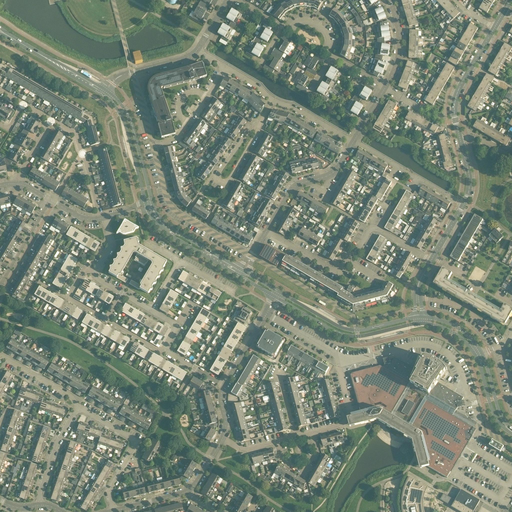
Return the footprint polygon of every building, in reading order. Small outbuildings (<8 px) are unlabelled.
[(279,3),(280,5),(286,13),(290,10),(285,0),(279,3)] [(290,10),(295,8),(291,0),(284,0),(285,0),(290,10)] [(323,2),(318,0),(316,0),(314,8),(318,10),(323,2)] [(369,10),(375,7),(374,3),(378,0),(377,0),(369,0),(364,4),(363,4),(367,11),(369,10)] [(492,4),(486,0),(481,0),(484,1),(482,4),(490,8),(492,4)] [(449,1),(442,7),(444,10),(441,13),(442,14),(452,5),(449,1)] [(403,6),(404,11),(413,8),(412,5),(416,4),(416,2),(403,6)] [(199,3),(195,10),(204,15),(205,12),(204,12),(207,8),(199,3)] [(487,13),(490,8),(482,4),(479,9),(478,11),(481,12),(482,10),(487,13)] [(280,5),(277,9),(275,8),(274,9),(275,11),(276,10),(283,16),(286,13),(280,5)] [(452,5),(442,14),(444,16),(447,13),(449,15),(456,9),(452,5)] [(375,7),(369,10),(370,12),(372,12),(374,17),(384,13),(382,8),(377,10),(375,7)] [(229,14),(239,19),(242,15),(243,16),(245,13),(238,9),(237,12),(232,9),(229,14)] [(329,17),(333,20),(340,12),(334,9),(329,17)] [(456,9),(449,15),(452,17),(448,21),(450,22),(453,19),(460,13),(456,9)] [(202,18),(204,15),(195,10),(191,18),(199,22),(201,18),(202,18)] [(276,10),(275,11),(272,15),(280,20),(283,16),(276,10)] [(344,17),(343,16),(340,12),(333,20),(336,23),(344,17)] [(406,16),(408,21),(416,19),(415,16),(419,14),(419,12),(406,16)] [(375,25),(382,23),(381,20),(386,18),(384,13),(374,17),(371,18),(373,23),(375,23),(375,25)] [(236,24),(239,19),(229,14),(227,19),(231,21),(230,24),(236,28),(238,25),(236,24)] [(340,27),(348,22),(344,18),(346,17),(345,15),(343,16),(344,17),(336,23),(340,27)] [(416,19),(408,21),(409,27),(415,25),(415,27),(418,26),(418,24),(416,19)] [(350,28),(350,27),(348,22),(340,27),(341,31),(350,28)] [(471,22),(471,23),(470,24),(467,29),(475,33),(478,29),(473,26),(474,24),(471,22)] [(259,31),(261,32),(270,38),(273,33),(268,30),(270,28),(262,23),(260,26),(262,27),(259,31)] [(382,23),(375,25),(376,26),(376,28),(378,27),(378,33),(389,32),(388,26),(383,27),(382,23)] [(234,31),(236,28),(230,24),(228,27),(223,24),(221,29),(230,34),(233,30),(234,31)] [(352,27),(350,27),(350,28),(341,31),(343,36),(352,34),(350,29),(353,28),(352,27)] [(472,38),(475,33),(467,29),(463,27),(461,31),(472,38)] [(230,34),(221,29),(218,34),(222,36),(221,39),(227,43),(229,40),(227,39),(230,34)] [(472,38),(461,31),(460,33),(463,35),(462,38),(470,43),(472,38)] [(267,42),(270,38),(261,32),(258,37),(256,36),(255,39),(261,43),(263,40),(267,42)] [(389,32),(378,33),(379,38),(377,39),(377,41),(385,41),(384,38),(390,37),(389,32)] [(287,38),(282,46),(291,51),(294,47),(290,44),(292,40),(287,38)] [(467,47),(470,43),(462,38),(460,41),(456,39),(455,41),(467,47)] [(249,46),(252,47),(261,53),(264,48),(260,45),(261,43),(255,39),(253,42),(252,41),(249,46)] [(385,41),(377,41),(377,44),(379,44),(378,49),(389,51),(390,45),(385,45),(385,41)] [(467,47),(455,41),(454,42),(458,45),(456,47),(464,52),(467,47)] [(511,47),(505,43),(502,48),(509,53),(511,50),(511,47)] [(282,46),(277,54),(282,57),(284,54),(288,56),(291,51),(282,46)] [(258,58),(261,53),(252,47),(249,52),(247,51),(245,54),(252,58),(254,55),(258,58)] [(461,57),(464,52),(456,47),(455,50),(451,48),(450,50),(461,57)] [(502,48),(499,53),(511,60),(511,58),(508,56),(509,53),(502,48)] [(389,51),(378,49),(377,55),(376,55),(375,57),(382,59),(383,56),(388,56),(389,51)] [(352,53),(350,52),(350,53),(341,50),(339,55),(350,61),(352,55),(352,53)] [(451,57),(459,61),(461,57),(450,50),(447,55),(451,57)] [(141,56),(140,53),(132,55),(134,61),(135,63),(143,61),(142,56),(141,56)] [(499,53),(496,58),(504,62),(506,59),(510,62),(511,60),(499,53)] [(277,54),(272,63),(281,68),(284,63),(280,61),(282,57),(277,54)] [(307,60),(316,66),(321,57),(316,54),(313,58),(309,56),(307,60)] [(382,59),(375,57),(374,60),(376,60),(374,65),(384,70),(386,65),(381,63),(382,59)] [(456,66),(459,61),(451,57),(449,60),(445,57),(444,59),(448,62),(456,66)] [(496,58),(494,62),(505,69),(506,67),(502,65),(504,62),(496,58)] [(306,71),(311,74),(316,66),(307,60),(304,65),(308,67),(306,71)] [(406,67),(418,72),(420,66),(408,61),(406,67)] [(455,68),(447,63),(447,64),(443,61),(442,63),(446,66),(444,68),(452,73),(455,68)] [(494,62),(491,67),(499,71),(500,69),(504,71),(505,69),(494,62)] [(150,96),(148,97),(155,116),(152,117),(154,123),(154,122),(156,126),(155,126),(156,132),(159,131),(161,138),(175,134),(171,121),(170,121),(170,119),(160,90),(158,89),(159,87),(161,88),(191,80),(193,80),(193,81),(206,77),(202,63),(189,67),(189,69),(187,69),(186,68),(160,75),(160,76),(158,77),(157,77),(156,78),(155,78),(154,79),(153,80),(152,80),(151,81),(151,82),(150,83),(149,84),(149,86),(148,87),(148,88),(148,89),(148,90),(148,91),(149,93),(149,94),(150,96)] [(279,72),(281,68),(272,63),(267,71),(272,74),(275,70),(279,72)] [(370,70),(369,72),(375,76),(377,73),(382,75),(384,70),(374,65),(371,64),(369,69),(370,70)] [(10,70),(1,65),(0,71),(2,71),(1,73),(1,75),(6,77),(10,70)] [(329,72),(338,78),(341,73),(342,74),(344,71),(338,67),(336,70),(331,67),(329,72)] [(404,72),(412,75),(414,72),(418,74),(418,72),(406,67),(404,72)] [(488,72),(496,76),(500,78),(501,77),(497,74),(499,71),(491,67),(488,72)] [(449,78),(452,73),(444,68),(443,71),(439,69),(438,71),(449,78)] [(6,77),(10,80),(15,73),(10,70),(6,77)] [(297,77),(306,82),(311,74),(306,71),(304,75),(300,72),(297,77)] [(449,78),(438,71),(437,73),(440,75),(439,78),(447,82),(449,78)] [(329,82),(335,86),(337,83),(335,82),(338,78),(329,72),(326,77),(330,80),(329,82)] [(402,77),(415,82),(415,80),(411,78),(412,75),(404,72),(402,77)] [(15,73),(10,80),(15,83),(20,75),(15,73)] [(484,79),(492,83),(493,80),(497,83),(498,81),(494,79),(494,78),(487,74),(484,79)] [(15,83),(20,86),(25,78),(20,75),(15,83)] [(220,85),(225,88),(229,80),(225,77),(220,85)] [(306,82),(297,77),(294,81),(298,84),(296,88),(301,91),(306,82)] [(400,82),(409,85),(410,82),(414,84),(415,82),(402,77),(400,82)] [(25,78),(20,86),(25,89),(30,81),(25,78)] [(444,87),(447,82),(439,78),(437,80),(433,78),(432,80),(444,87)] [(481,83),(493,90),(494,88),(490,86),(492,83),(484,79),(481,83)] [(234,83),(229,80),(225,88),(229,91),(234,83)] [(444,87),(432,80),(431,82),(435,84),(433,87),(441,92),(444,87)] [(25,89),(30,92),(34,84),(30,81),(25,89)] [(320,87),(329,93),(332,88),(334,89),(335,86),(329,82),(327,85),(323,82),(320,87)] [(360,91),(369,96),(372,91),(367,89),(369,86),(363,82),(361,85),(363,86),(360,91)] [(403,91),(404,92),(406,92),(406,90),(407,90),(409,85),(400,82),(398,87),(403,89),(403,91)] [(229,91),(234,93),(239,85),(234,83),(229,91)] [(478,88),(486,93),(488,90),(492,92),(493,90),(481,83),(478,88)] [(34,84),(30,92),(35,95),(39,87),(34,84)] [(243,88),(239,85),(234,93),(239,96),(243,88)] [(35,95),(40,97),(44,90),(39,87),(35,95)] [(329,93),(320,87),(317,92),(322,95),(319,98),(326,102),(328,98),(326,97),(329,93)] [(438,96),(441,92),(433,87),(432,90),(428,88),(427,89),(438,96)] [(239,96),(243,99),(248,91),(243,88),(239,96)] [(476,93),(487,99),(488,98),(485,95),(486,93),(478,88),(476,93)] [(438,96),(427,89),(427,90),(426,91),(429,93),(428,96),(436,101),(438,96)] [(44,90),(40,97),(45,100),(49,93),(44,90)] [(253,93),(248,91),(243,99),(248,102),(253,93)] [(354,97),(360,101),(362,98),(366,101),(369,96),(360,91),(357,95),(355,94),(354,97)] [(45,100),(49,103),(54,95),(49,93),(45,100)] [(253,93),(248,102),(252,106),(256,98),(253,93)] [(473,97),(481,102),(482,99),(486,101),(487,99),(476,93),(473,97)] [(54,95),(49,103),(54,106),(59,98),(54,95)] [(433,106),(436,101),(428,96),(425,101),(424,103),(427,105),(428,103),(433,106)] [(349,104),(360,111),(363,106),(359,104),(360,101),(354,97),(352,100),(351,99),(349,104)] [(470,102),(482,109),(483,107),(479,105),(481,102),(473,97),(470,102)] [(54,106),(59,109),(64,101),(59,98),(54,106)] [(260,102),(256,98),(252,106),(256,110),(260,102)] [(211,103),(218,108),(221,104),(214,99),(211,103)] [(64,101),(59,109),(64,112),(69,104),(64,101)] [(397,105),(398,103),(395,102),(394,104),(389,101),(386,106),(394,110),(397,105)] [(260,113),(265,105),(260,102),(256,110),(260,113)] [(481,111),(482,109),(470,102),(467,107),(475,111),(477,108),(481,111)] [(220,110),(218,108),(211,103),(207,108),(215,113),(217,114),(220,110)] [(64,112),(69,115),(73,107),(69,104),(64,112)] [(346,109),(347,109),(345,112),(351,116),(353,113),(357,116),(360,111),(349,104),(346,109)] [(392,113),(394,110),(386,106),(383,110),(395,117),(396,115),(392,113)] [(73,107),(69,115),(74,117),(78,110),(73,107)] [(211,117),(215,113),(207,108),(204,112),(211,117)] [(9,111),(6,109),(1,117),(6,120),(9,115),(11,117),(14,111),(10,109),(9,111)] [(74,117),(79,120),(83,112),(78,110),(74,117)] [(268,118),(273,120),(278,112),(272,110),(268,118)] [(394,119),(395,117),(383,110),(381,115),(388,119),(390,117),(394,119)] [(408,126),(415,114),(410,111),(405,119),(408,121),(406,125),(408,126)] [(83,112),(79,120),(84,123),(85,122),(86,121),(87,121),(92,118),(83,112)] [(213,118),(211,117),(204,112),(201,116),(210,123),(213,118)] [(283,113),(278,112),(273,120),(278,122),(283,113)] [(283,125),(284,123),(289,115),(283,113),(278,122),(277,124),(283,125)] [(415,114),(408,126),(410,127),(412,123),(415,125),(419,117),(415,114)] [(293,117),(289,115),(284,123),(289,125),(293,117)] [(388,119),(381,115),(378,119),(390,126),(391,124),(387,122),(388,119)] [(31,120),(29,124),(37,129),(40,124),(35,122),(37,119),(31,116),(30,119),(31,120)] [(239,117),(235,121),(243,126),(246,122),(239,117)] [(289,125),(293,128),(298,120),(293,117),(289,125)] [(419,117),(415,125),(418,126),(415,130),(417,131),(424,120),(419,117)] [(473,127),(478,130),(484,119),(483,117),(480,121),(477,120),(473,127)] [(84,124),(86,130),(95,127),(92,118),(87,121),(87,123),(85,123),(84,124)] [(196,124),(203,129),(206,124),(199,119),(196,124)] [(388,128),(390,126),(378,119),(375,124),(383,129),(385,126),(388,128)] [(486,120),(484,119),(478,130),(482,133),(487,125),(484,123),(486,120)] [(239,131),(243,126),(235,121),(235,122),(233,120),(231,124),(233,125),(232,126),(239,131)] [(303,123),(298,120),(293,128),(298,131),(303,123)] [(424,120),(417,131),(419,132),(421,129),(424,130),(429,123),(424,120)] [(37,129),(29,124),(27,123),(23,131),(28,134),(30,132),(34,134),(37,129)] [(301,136),(303,134),(307,126),(303,123),(298,131),(296,134),(301,136)] [(429,123),(424,130),(427,132),(425,136),(426,137),(433,125),(429,123)] [(490,127),(487,125),(482,133),(487,136),(494,124),(492,123),(490,127)] [(200,133),(203,129),(196,124),(192,128),(200,133)] [(383,129),(375,124),(372,129),(380,134),(380,133),(384,136),(385,134),(381,132),(383,129)] [(496,125),(494,124),(487,136),(492,138),(496,131),(493,129),(496,125)] [(433,125),(426,137),(428,138),(431,134),(434,136),(435,134),(437,136),(441,131),(438,129),(438,128),(433,125)] [(236,135),(239,131),(232,126),(229,130),(236,135)] [(312,128),(307,126),(303,134),(307,136),(312,128)] [(196,138),(200,133),(192,128),(189,132),(196,138)] [(317,131),(312,128),(307,136),(312,139),(317,131)] [(499,132),(496,131),(492,138),(496,141),(503,129),(501,128),(499,132)] [(505,131),(503,129),(496,141),(501,144),(505,136),(503,134),(505,131)] [(233,140),(236,135),(229,130),(226,134),(233,140)] [(27,136),(28,134),(23,131),(21,133),(23,134),(20,139),(28,144),(31,139),(27,136)] [(56,131),(53,135),(61,140),(64,135),(56,131)] [(193,142),(196,138),(189,132),(186,137),(193,142)] [(323,135),(318,132),(314,140),(318,143),(323,135)] [(265,133),(263,138),(270,143),(273,138),(265,133)] [(58,144),(61,140),(53,135),(51,140),(58,144)] [(328,138),(323,135),(318,143),(323,146),(328,138)] [(433,144),(446,140),(445,135),(436,137),(437,141),(433,142),(433,144)] [(510,139),(505,136),(501,144),(506,147),(509,142),(511,143),(511,140),(510,139)] [(190,147),(193,142),(186,137),(183,141),(190,147)] [(224,137),(221,142),(228,147),(231,142),(224,137)] [(268,147),(270,143),(263,138),(260,143),(268,147)] [(323,146),(328,148),(333,140),(328,138),(323,146)] [(26,149),(28,144),(20,139),(17,144),(16,143),(14,145),(20,148),(21,146),(26,149)] [(56,149),(58,144),(51,140),(48,144),(56,149)] [(337,143),(333,140),(328,148),(332,151),(337,143)] [(224,151),(228,147),(221,142),(217,146),(224,151)] [(270,149),(268,147),(260,143),(257,148),(265,152),(267,153),(270,149)] [(337,143),(332,151),(337,154),(342,146),(337,143)] [(53,153),(56,149),(48,144),(45,148),(53,153)] [(18,151),(20,148),(14,145),(11,150),(13,151),(12,153),(20,158),(23,153),(18,151)] [(221,156),(224,151),(217,146),(214,150),(221,156)] [(448,146),(439,148),(440,151),(435,152),(436,154),(449,151),(448,146)] [(51,157),(53,153),(45,148),(43,153),(51,157)] [(262,157),(265,152),(257,148),(254,152),(262,157)] [(221,156),(214,150),(212,149),(209,153),(211,155),(218,160),(221,156)] [(360,160),(364,153),(359,150),(355,157),(354,156),(352,160),(358,163),(360,160)] [(17,163),(20,158),(12,153),(9,158),(6,157),(5,158),(10,165),(13,160),(17,163)] [(48,162),(51,157),(43,153),(40,157),(48,162)] [(364,153),(360,160),(365,163),(369,155),(364,153)] [(215,165),(218,160),(211,155),(208,159),(215,165)] [(253,155),(250,160),(257,165),(260,166),(263,161),(253,155)] [(369,155),(365,163),(369,166),(375,156),(372,155),(372,157),(369,155)] [(375,156),(369,166),(374,168),(378,161),(375,159),(375,158),(377,158),(377,157),(375,156)] [(450,156),(442,158),(442,161),(438,163),(439,165),(452,161),(450,156)] [(5,166),(10,165),(5,158),(3,159),(4,160),(3,160),(2,162),(0,162),(0,167),(1,172),(7,171),(5,166)] [(302,171),(308,170),(305,161),(305,158),(299,160),(302,171)] [(316,159),(311,160),(313,168),(318,167),(318,165),(319,165),(321,162),(316,159)] [(255,169),(257,165),(250,160),(247,165),(255,169)] [(297,173),(302,171),(299,160),(294,161),(295,164),(297,173)] [(200,165),(202,167),(210,172),(213,167),(203,161),(200,165)] [(378,161),(374,168),(378,171),(383,164),(378,161)] [(292,174),(297,173),(295,164),(289,165),(286,171),(289,173),(291,172),(292,174)] [(383,164),(378,171),(383,174),(384,173),(388,166),(383,164)] [(252,174),(255,169),(247,165),(244,170),(252,174)] [(206,176),(210,172),(202,167),(199,171),(206,176)] [(29,175),(33,178),(38,170),(33,168),(29,175)] [(348,169),(347,172),(349,172),(347,175),(355,180),(358,175),(348,169)] [(42,173),(38,170),(33,178),(37,181),(42,173)] [(249,179),(252,174),(244,170),(242,174),(249,179)] [(203,181),(206,176),(199,171),(196,176),(197,177),(196,178),(197,179),(198,180),(199,180),(199,181),(200,181),(201,179),(203,181)] [(171,175),(172,180),(180,178),(183,177),(182,172),(179,173),(171,175)] [(280,172),(278,177),(285,181),(288,176),(280,172)] [(37,181),(42,183),(46,175),(42,173),(37,181)] [(246,183),(249,179),(242,174),(239,179),(246,183)] [(51,178),(46,175),(42,183),(46,186),(51,178)] [(352,184),(355,180),(347,175),(345,180),(352,184)] [(282,186),(285,181),(278,177),(275,181),(282,186)] [(46,186),(51,188),(55,181),(51,178),(46,186)] [(384,178),(381,183),(389,187),(392,182),(385,178),(384,178)] [(352,184),(345,180),(342,185),(349,189),(352,184)] [(60,183),(55,181),(51,188),(55,191),(60,183)] [(280,190),(282,186),(275,181),(272,186),(280,190)] [(234,187),(242,191),(245,186),(237,182),(234,187)] [(389,187),(381,183),(379,187),(388,193),(390,191),(389,190),(388,191),(387,190),(389,187)] [(347,194),(349,189),(342,185),(340,188),(339,187),(339,186),(338,186),(337,188),(347,194)] [(277,195),(280,190),(272,186),(269,190),(277,195)] [(66,197),(70,189),(66,187),(61,195),(66,197)] [(239,196),(242,191),(234,187),(232,191),(239,196)] [(379,187),(376,192),(384,196),(385,193),(386,194),(386,195),(387,195),(388,193),(379,187)] [(422,187),(418,193),(418,194),(423,197),(427,190),(422,187)] [(344,198),(347,194),(337,188),(336,190),(336,191),(338,191),(336,194),(344,198)] [(75,192),(70,189),(66,197),(70,200),(75,192)] [(185,193),(183,189),(175,191),(177,197),(185,193)] [(274,200),(277,195),(269,190),(267,195),(274,200)] [(432,192),(427,190),(423,197),(427,200),(432,192)] [(236,201),(239,196),(232,191),(229,196),(236,201)] [(413,195),(406,191),(404,196),(411,200),(414,195),(413,195)] [(427,200),(432,202),(438,193),(435,191),(435,192),(435,194),(432,192),(427,200)] [(75,202),(79,195),(75,192),(70,200),(75,202)] [(301,202),(305,195),(300,192),(296,199),(301,202)] [(376,192),(373,197),(378,200),(381,201),(384,196),(376,192)] [(177,197),(181,203),(188,197),(185,193),(177,197)] [(440,195),(440,194),(438,193),(432,202),(437,205),(441,198),(438,196),(438,195),(440,195)] [(344,198),(336,194),(334,199),(341,203),(344,198)] [(12,203),(12,201),(13,196),(9,197),(8,195),(3,196),(5,205),(10,204),(10,203),(12,203)] [(84,197),(79,195),(75,202),(79,205),(84,197)] [(305,195),(301,202),(305,205),(310,197),(305,195)] [(375,204),(378,200),(373,197),(371,195),(368,200),(375,204)] [(13,204),(18,207),(22,199),(18,196),(16,198),(13,196),(12,201),(12,203),(13,203),(13,204)] [(234,205),(236,201),(229,196),(226,201),(234,205)] [(408,205),(411,200),(404,196),(402,199),(401,198),(401,197),(400,197),(399,199),(408,205)] [(84,197),(79,205),(83,207),(83,208),(85,209),(87,207),(85,206),(88,200),(84,197)] [(191,200),(188,197),(181,203),(186,208),(191,200)] [(259,202),(262,203),(270,208),(272,203),(262,197),(259,202)] [(310,197),(305,205),(310,208),(316,198),(313,197),(313,199),(310,197)] [(316,198),(310,208),(315,210),(319,203),(316,201),(318,200),(318,199),(316,198)] [(446,200),(441,198),(437,205),(441,208),(446,200)] [(27,201),(22,199),(18,207),(22,209),(27,201)] [(120,205),(119,199),(110,201),(112,207),(120,205)] [(338,208),(341,203),(334,199),(331,203),(338,208)] [(399,199),(397,201),(398,202),(399,201),(400,202),(398,205),(406,209),(408,205),(399,199)] [(374,207),(375,204),(368,200),(365,205),(375,210),(376,208),(375,207),(374,208),(374,207)] [(451,203),(446,200),(441,208),(446,211),(451,203)] [(22,209),(26,212),(31,204),(27,201),(22,209)] [(231,210),(234,205),(226,201),(223,206),(231,210)] [(267,212),(270,208),(262,203),(259,208),(267,212)] [(319,203),(315,210),(319,213),(324,206),(319,203)] [(35,207),(31,204),(26,212),(31,214),(35,207)] [(191,211),(196,214),(201,207),(196,204),(191,211)] [(375,210),(365,205),(362,209),(370,214),(372,211),(373,212),(373,213),(375,210)] [(403,214),(406,209),(398,205),(395,210),(403,214)] [(324,206),(319,213),(324,216),(329,209),(324,206)] [(205,209),(201,207),(196,214),(201,217),(205,209)] [(264,217),(267,212),(259,208),(257,212),(264,217)] [(291,208),(288,213),(295,217),(298,212),(291,208)] [(205,209),(201,217),(205,220),(210,212),(205,209)] [(367,218),(370,214),(362,209),(360,214),(367,218)] [(395,210),(393,214),(400,219),(403,214),(395,210)] [(261,221),(264,217),(257,212),(254,217),(261,221)] [(211,223),(215,226),(220,218),(221,217),(215,213),(214,216),(214,217),(211,223)] [(293,222),(295,217),(288,213),(286,216),(285,216),(285,214),(284,214),(283,216),(293,222)] [(367,218),(360,214),(357,219),(364,223),(367,218)] [(400,219),(393,214),(390,219),(397,223),(400,219)] [(472,220),(480,224),(483,219),(475,215),(472,220)] [(261,221),(254,217),(251,216),(248,220),(252,223),(258,226),(259,226),(261,221)] [(284,219),(282,222),(290,227),(293,222),(283,216),(282,219),(284,219)] [(426,221),(434,226),(436,223),(437,224),(437,225),(439,222),(429,217),(426,221)] [(51,226),(55,229),(60,221),(55,218),(51,226)] [(225,221),(220,218),(215,226),(220,229),(225,221)] [(17,219),(15,224),(27,231),(28,230),(23,227),(25,224),(17,219)] [(351,219),(348,224),(356,228),(359,223),(351,219)] [(395,228),(397,223),(390,219),(387,224),(395,228)] [(122,224),(118,230),(116,234),(119,233),(123,235),(133,232),(135,229),(138,228),(136,227),(129,223),(124,220),(123,222),(122,224)] [(477,229),(480,224),(472,220),(469,224),(477,229)] [(64,224),(60,221),(55,229),(60,231),(64,224)] [(220,229),(225,231),(229,224),(225,221),(220,229)] [(426,221),(424,226),(433,232),(435,229),(434,229),(433,229),(432,229),(434,226),(426,221)] [(282,222),(280,227),(287,231),(290,227),(282,222)] [(27,233),(27,231),(15,224),(13,223),(10,227),(20,233),(22,230),(27,233)] [(64,224),(60,231),(64,234),(69,226),(64,224)] [(234,227),(229,224),(225,231),(229,234),(234,227)] [(348,224),(345,228),(353,233),(356,228),(348,224)] [(392,233),(395,228),(387,224),(384,228),(392,233)] [(477,229),(469,224),(466,229),(474,234),(477,229)] [(424,226),(421,231),(428,235),(430,232),(431,232),(431,234),(432,234),(433,232),(424,226)] [(18,236),(20,233),(10,227),(8,232),(10,233),(22,240),(23,239),(18,236)] [(71,238),(76,230),(71,227),(66,235),(71,238)] [(229,234),(234,237),(239,229),(234,227),(229,234)] [(277,232),(284,236),(287,231),(280,227),(277,232)] [(303,238),(308,230),(303,228),(298,235),(303,238)] [(345,228),(343,233),(350,237),(353,233),(345,228)] [(243,232),(239,229),(234,237),(239,240),(243,232)] [(472,238),(474,234),(466,229),(464,234),(472,238)] [(489,236),(493,240),(499,233),(495,229),(489,236)] [(76,230),(71,238),(76,241),(80,233),(76,230)] [(308,230),(303,238),(308,241),(312,233),(308,230)] [(428,235),(421,231),(418,235),(426,240),(428,235)] [(239,240),(243,242),(248,235),(243,232),(239,240)] [(21,242),(22,240),(10,233),(7,237),(9,239),(15,242),(16,239),(21,242)] [(85,236),(80,233),(76,241),(80,244),(85,236)] [(312,233),(308,241),(312,243),(317,236),(312,233)] [(350,237),(343,233),(340,238),(347,242),(350,237)] [(503,237),(499,233),(493,240),(497,244),(503,237)] [(472,238),(464,234),(461,238),(469,243),(472,238)] [(253,238),(248,235),(243,242),(248,245),(253,238)] [(423,244),(426,240),(418,235),(415,240),(423,244)] [(37,238),(50,245),(53,240),(45,236),(43,239),(38,236),(37,238)] [(90,238),(85,236),(80,244),(85,246),(90,238)] [(122,277),(120,276),(118,275),(133,250),(132,249),(132,248),(135,250),(134,251),(140,255),(139,256),(137,254),(135,257),(136,258),(135,260),(144,265),(145,264),(146,264),(148,261),(145,259),(146,258),(154,263),(141,286),(131,280),(129,284),(139,290),(139,289),(147,294),(149,291),(152,290),(151,287),(153,285),(156,284),(155,281),(156,278),(159,278),(158,275),(160,272),(163,271),(162,269),(166,262),(149,252),(150,252),(149,251),(149,252),(144,249),(144,248),(144,249),(138,245),(136,238),(135,239),(134,236),(123,239),(124,241),(123,242),(124,245),(123,248),(120,249),(121,251),(119,254),(116,255),(117,258),(115,260),(113,261),(113,264),(112,267),(109,267),(110,270),(108,273),(125,283),(127,279),(122,276),(122,277)] [(317,236),(312,243),(317,246),(322,239),(317,236)] [(380,236),(377,241),(385,245),(388,240),(380,236)] [(47,249),(50,245),(37,238),(36,239),(41,242),(40,245),(47,249)] [(94,241),(90,238),(85,246),(90,249),(94,241)] [(344,242),(336,238),(334,242),(341,247),(344,242)] [(466,248),(469,243),(461,238),(458,243),(466,248)] [(7,243),(14,248),(17,243),(15,242),(9,239),(7,243)] [(420,249),(423,244),(415,240),(413,245),(420,249)] [(99,244),(94,241),(90,249),(94,252),(99,244)] [(377,241),(374,245),(382,250),(385,245),(377,241)] [(338,252),(341,247),(334,242),(331,247),(338,252)] [(12,252),(14,248),(7,243),(4,247),(10,251),(12,252)] [(466,248),(458,243),(455,248),(463,252),(466,248)] [(0,250),(12,258),(13,256),(8,253),(10,251),(4,247),(0,244),(0,250)] [(32,246),(45,254),(47,249),(40,245),(38,248),(33,245),(32,246)] [(277,266),(283,255),(267,245),(260,257),(262,258),(277,266)] [(382,250),(374,245),(372,250),(379,254),(382,250)] [(46,255),(45,254),(32,246),(31,248),(36,251),(35,253),(34,254),(40,257),(42,258),(44,259),(46,255)] [(336,256),(338,252),(331,247),(328,252),(336,256)] [(461,257),(463,252),(455,248),(453,252),(461,257)] [(11,259),(12,258),(0,250),(0,256),(4,259),(6,256),(11,259)] [(377,259),(379,254),(372,250),(369,255),(377,259)] [(403,256),(413,262),(414,259),(412,259),(414,255),(406,251),(403,256)] [(37,261),(40,257),(34,254),(35,253),(32,252),(30,257),(37,261)] [(336,256),(328,252),(325,257),(333,261),(336,256)] [(453,252),(450,257),(458,262),(461,257),(453,252)] [(282,264),(303,276),(337,296),(338,295),(339,296),(337,298),(351,307),(351,306),(353,306),(354,306),(355,307),(387,299),(386,298),(388,297),(389,296),(390,296),(395,287),(394,287),(394,286),(387,282),(382,290),(354,297),(349,294),(350,293),(353,292),(356,287),(353,285),(351,287),(350,286),(346,293),(342,290),(343,288),(286,255),(282,263),(283,263),(282,264)] [(374,264),(377,259),(369,255),(366,260),(374,264)] [(66,261),(74,265),(77,260),(69,256),(66,261)] [(413,262),(403,256),(401,261),(408,265),(410,262),(411,264),(412,264),(413,262)] [(35,266),(35,265),(37,261),(30,257),(27,261),(29,263),(29,262),(35,266)] [(71,270),(74,265),(66,261),(63,265),(71,270)] [(408,265),(401,261),(398,265),(405,270),(408,265)] [(29,262),(29,263),(28,265),(23,262),(22,264),(34,271),(37,267),(35,265),(35,266),(29,262)] [(24,271),(32,276),(34,271),(22,264),(21,265),(26,268),(24,271)] [(63,265),(61,270),(69,274),(71,270),(63,265)] [(405,270),(398,265),(395,270),(403,274),(405,270)] [(448,280),(450,276),(452,273),(443,268),(433,284),(462,301),(462,302),(463,302),(504,326),(511,312),(511,308),(504,304),(500,311),(469,293),(473,290),(469,286),(465,290),(448,280)] [(61,270),(58,275),(66,279),(69,274),(61,270)] [(403,274),(395,270),(392,275),(400,279),(403,274)] [(29,280),(32,276),(24,271),(22,274),(17,271),(17,273),(29,280)] [(183,272),(178,280),(183,282),(188,275),(183,272)] [(27,285),(29,280),(17,273),(16,274),(21,277),(19,280),(27,285)] [(58,275),(55,279),(63,284),(66,279),(58,275)] [(183,282),(188,285),(192,277),(188,275),(183,282)] [(188,285),(192,288),(197,280),(192,277),(188,285)] [(60,289),(63,284),(55,279),(52,284),(60,289)] [(11,282),(24,289),(27,285),(19,280),(17,283),(12,280),(11,282)] [(86,291),(90,284),(83,280),(79,287),(81,288),(86,291)] [(192,288),(197,291),(202,283),(197,280),(192,288)] [(24,289),(11,282),(11,283),(15,286),(14,289),(19,292),(21,293),(24,289)] [(197,291),(202,293),(206,286),(202,283),(197,291)] [(95,286),(90,284),(86,291),(90,294),(95,286)] [(90,294),(95,296),(99,289),(95,286),(90,294)] [(202,293),(206,296),(211,288),(206,286),(202,293)] [(9,292),(17,297),(19,292),(14,289),(12,287),(9,292)] [(39,298),(44,290),(39,287),(34,295),(39,298)] [(206,296),(211,299),(216,291),(211,288),(206,296)] [(104,292),(99,289),(95,296),(100,299),(104,292)] [(49,293),(44,290),(39,298),(44,300),(49,293)] [(170,291),(168,295),(175,300),(178,295),(170,291)] [(221,294),(216,291),(211,299),(216,302),(221,294)] [(100,299),(104,302),(109,294),(104,292),(100,299)] [(49,293),(44,300),(49,303),(53,295),(49,293)] [(113,297),(109,294),(104,302),(109,305),(113,297)] [(58,298),(53,295),(49,303),(53,306),(58,298)] [(172,304),(175,300),(168,295),(165,300),(172,304)] [(58,298),(53,306),(58,309),(63,301),(58,298)] [(165,300),(162,305),(169,309),(172,304),(165,300)] [(67,304),(63,301),(58,309),(63,311),(67,304)] [(67,304),(63,311),(67,314),(72,306),(67,304)] [(121,312),(126,314),(130,307),(125,304),(121,312)] [(167,314),(169,309),(162,305),(159,310),(167,314)] [(77,309),(72,306),(67,314),(72,317),(77,309)] [(135,310),(130,307),(126,314),(130,317),(135,310)] [(233,320),(235,321),(243,326),(245,322),(243,322),(244,320),(246,321),(248,318),(246,317),(247,316),(249,316),(250,313),(249,312),(250,311),(245,308),(244,309),(242,308),(240,312),(242,313),(241,314),(240,313),(238,316),(239,317),(239,319),(235,317),(233,320)] [(77,309),(72,317),(77,320),(81,312),(77,309)] [(209,313),(202,309),(199,314),(206,318),(209,313)] [(130,317),(135,320),(139,312),(135,310),(130,317)] [(144,315),(139,312),(135,320),(140,323),(144,315)] [(199,314),(196,319),(204,323),(206,318),(199,314)] [(87,326),(91,318),(87,315),(85,318),(82,323),(87,326)] [(140,323),(144,325),(149,318),(144,315),(140,323)] [(96,320),(91,318),(87,326),(91,328),(96,320)] [(153,321),(149,318),(144,325),(149,328),(153,321)] [(201,328),(204,323),(196,319),(194,323),(201,328)] [(96,331),(101,323),(96,320),(91,328),(96,331)] [(149,328),(154,331),(158,323),(153,321),(149,328)] [(105,326),(101,323),(96,331),(101,334),(105,326)] [(163,326),(158,323),(154,331),(158,334),(163,326)] [(194,323),(191,328),(198,332),(201,328),(194,323)] [(237,324),(235,328),(242,333),(245,328),(237,324)] [(105,326),(101,334),(106,337),(110,329),(105,326)] [(163,336),(168,329),(163,326),(158,334),(163,336)] [(195,337),(198,332),(191,328),(188,333),(195,337)] [(232,333),(240,338),(242,333),(235,328),(232,333)] [(115,331),(110,329),(106,337),(110,339),(115,331)] [(115,331),(110,339),(115,342),(120,334),(115,331)] [(275,356),(284,342),(282,341),(283,339),(269,331),(268,333),(266,332),(258,345),(260,346),(259,348),(273,356),(274,355),(275,356)] [(188,333),(185,337),(193,342),(195,337),(188,333)] [(232,333),(229,338),(237,342),(240,338),(232,333)] [(124,337),(120,334),(115,342),(120,345),(124,337)] [(124,337),(120,345),(124,348),(129,340),(124,337)] [(190,346),(193,342),(185,337),(183,342),(190,346)] [(7,354),(9,355),(10,352),(17,341),(12,338),(6,348),(9,349),(7,354)] [(226,342),(234,347),(237,342),(229,338),(226,342)] [(17,341),(10,352),(9,355),(11,356),(13,352),(16,353),(21,344),(17,341)] [(183,342),(180,347),(187,351),(190,346),(183,342)] [(226,342),(224,347),(231,352),(234,347),(226,342)] [(134,353),(139,346),(134,343),(130,351),(134,353)] [(16,353),(20,356),(24,349),(26,346),(21,344),(16,353)] [(26,346),(24,349),(20,356),(25,359),(31,349),(26,346)] [(144,348),(139,346),(134,353),(139,356),(144,348)] [(292,356),(296,349),(291,346),(287,353),(291,356),(292,356)] [(184,356),(187,351),(180,347),(177,352),(184,356)] [(221,352),(229,356),(231,352),(224,347),(221,352)] [(144,348),(139,356),(144,359),(148,351),(144,348)] [(25,359),(30,362),(34,354),(35,352),(31,349),(25,359)] [(301,351),(296,349),(292,356),(291,356),(289,358),(291,359),(293,357),(296,359),(301,351)] [(153,354),(148,351),(144,359),(148,362),(153,354)] [(305,354),(301,351),(296,359),(300,361),(301,362),(305,354)] [(35,352),(34,354),(30,362),(34,364),(40,355),(35,352)] [(221,352),(218,357),(226,361),(229,356),(221,352)] [(153,354),(148,362),(153,364),(158,357),(153,354)] [(310,357),(305,354),(301,362),(300,361),(298,364),(300,365),(302,362),(306,364),(310,357)] [(39,367),(43,360),(45,357),(40,355),(34,364),(39,367)] [(254,355),(251,360),(258,365),(258,366),(260,367),(262,365),(259,364),(261,360),(254,355)] [(384,365),(383,368),(409,383),(430,395),(456,410),(458,408),(463,406),(462,400),(463,398),(444,386),(437,382),(416,370),(410,366),(393,356),(383,359),(384,365)] [(416,370),(409,383),(430,395),(437,382),(440,378),(444,381),(449,374),(448,372),(446,369),(445,367),(443,365),(441,363),(439,362),(436,360),(434,359),(431,358),(429,357),(426,356),(423,356),(420,356),(417,356),(414,363),(419,366),(416,370)] [(45,357),(43,360),(39,367),(38,369),(37,371),(39,372),(41,368),(44,370),(44,369),(48,363),(49,360),(45,357)] [(162,359),(158,357),(153,364),(158,367),(162,359)] [(215,361),(223,366),(226,361),(218,357),(215,361)] [(315,359),(310,357),(306,364),(309,367),(310,367),(315,359)] [(162,359),(158,367),(163,370),(167,362),(162,359)] [(319,362),(315,359),(310,367),(309,367),(308,369),(310,370),(311,368),(315,370),(319,362)] [(256,370),(258,366),(258,365),(251,360),(248,365),(256,370)] [(215,361),(213,366),(220,370),(223,366),(215,361)] [(52,362),(51,365),(47,372),(52,374),(56,367),(57,365),(52,362)] [(172,365),(167,362),(163,370),(167,373),(172,365)] [(324,365),(319,362),(315,370),(319,372),(320,373),(324,365)] [(57,365),(56,367),(52,374),(56,377),(60,370),(62,368),(57,365)] [(172,365),(167,373),(172,375),(176,368),(172,365)] [(248,365),(245,370),(253,374),(252,375),(255,377),(256,375),(254,373),(256,370),(248,365)] [(329,368),(324,365),(320,373),(319,372),(317,375),(319,376),(321,373),(324,376),(329,368)] [(218,375),(220,370),(213,366),(210,371),(218,375)] [(352,373),(351,375),(353,382),(355,391),(357,399),(359,405),(360,413),(353,415),(354,416),(355,423),(371,419),(370,412),(369,411),(380,408),(384,410),(380,416),(380,417),(390,414),(391,414),(406,388),(407,387),(409,383),(383,368),(380,366),(370,368),(364,370),(358,371),(357,372),(356,372),(352,373)] [(181,370),(176,368),(172,375),(177,378),(181,370)] [(61,380),(65,373),(60,370),(56,377),(61,380)] [(181,370),(177,378),(181,381),(186,373),(181,370)] [(252,375),(253,374),(245,370),(242,374),(250,379),(252,375)] [(2,373),(1,375),(10,381),(12,378),(13,379),(14,376),(5,371),(3,374),(2,373)] [(70,376),(65,373),(61,380),(66,383),(70,376)] [(70,376),(66,383),(70,385),(74,378),(76,376),(71,373),(70,376)] [(242,374),(240,379),(247,384),(247,385),(249,386),(251,384),(248,383),(250,379),(242,374)] [(8,383),(10,381),(1,375),(0,377),(1,378),(0,378),(0,381),(8,387),(10,384),(8,383)] [(76,376),(74,378),(70,385),(75,388),(79,381),(81,378),(76,376)] [(193,388),(198,380),(193,377),(188,385),(193,388)] [(247,385),(247,384),(240,379),(237,384),(245,388),(247,385)] [(198,380),(193,388),(198,391),(203,383),(198,380)] [(7,389),(8,387),(0,381),(0,388),(4,391),(6,388),(7,389)] [(80,391),(84,384),(79,381),(75,388),(80,391)] [(85,381),(84,384),(80,391),(84,394),(90,384),(85,381)] [(237,384),(234,388),(242,393),(241,394),(244,395),(245,393),(243,392),(245,388),(237,384)] [(87,395),(92,398),(98,389),(93,386),(87,395)] [(21,388),(17,399),(20,400),(21,398),(24,399),(27,389),(25,388),(24,389),(21,388)] [(241,394),(242,393),(234,388),(231,393),(239,398),(241,394)] [(29,390),(27,389),(24,399),(27,400),(26,402),(29,403),(32,392),(29,391),(29,390)] [(103,391),(98,389),(92,398),(97,401),(103,391)] [(100,406),(102,404),(107,394),(103,391),(97,401),(99,402),(97,407),(99,408),(100,406)] [(32,392),(29,403),(31,403),(32,402),(35,403),(38,393),(36,392),(36,393),(32,392)] [(38,393),(35,403),(38,404),(38,406),(40,406),(42,401),(44,396),(41,395),(41,394),(38,393)] [(112,397),(107,394),(102,404),(106,406),(112,397)] [(108,413),(110,411),(116,400),(112,397),(106,406),(109,408),(106,412),(108,413)] [(121,402),(116,400),(110,411),(108,413),(110,414),(113,410),(116,412),(121,402)] [(409,400),(403,411),(405,414),(408,415),(414,405),(411,402),(409,400)] [(426,400),(411,426),(411,427),(414,437),(414,436),(418,430),(422,433),(425,443),(424,443),(416,445),(420,460),(421,460),(422,462),(422,463),(428,466),(430,468),(447,477),(447,478),(450,472),(451,472),(469,442),(476,429),(474,428),(473,428),(453,415),(426,400)] [(45,412),(48,402),(46,401),(46,402),(42,401),(40,406),(39,411),(41,412),(42,410),(45,412)] [(48,402),(45,412),(48,413),(48,414),(50,415),(54,405),(50,403),(51,403),(48,402)] [(54,405),(50,415),(53,416),(53,414),(56,415),(60,406),(57,405),(57,406),(54,405)] [(62,406),(60,406),(56,415),(60,416),(59,418),(62,419),(65,409),(62,407),(62,406)] [(123,407),(119,414),(121,415),(120,417),(122,418),(123,417),(128,410),(123,407)] [(123,417),(122,418),(124,420),(125,418),(128,419),(132,412),(134,410),(129,407),(128,410),(123,417)] [(354,416),(347,418),(350,427),(378,420),(413,440),(420,468),(429,466),(424,443),(425,443),(422,433),(418,430),(411,427),(390,414),(384,410),(380,408),(369,411),(370,412),(354,416)] [(11,412),(10,415),(21,419),(22,416),(20,416),(21,413),(11,409),(10,412),(11,412)] [(133,422),(137,415),(138,413),(134,410),(132,412),(128,419),(133,422)] [(20,422),(21,419),(10,415),(9,419),(8,418),(7,421),(17,424),(18,421),(20,422)] [(142,418),(137,415),(133,422),(137,425),(142,418)] [(217,423),(215,417),(207,419),(204,420),(206,426),(210,427),(214,427),(214,423),(217,423)] [(137,425),(142,428),(146,420),(142,418),(137,425)] [(151,423),(146,420),(142,428),(147,430),(151,423)] [(16,427),(17,424),(7,421),(7,423),(8,424),(6,427),(17,430),(18,428),(16,427)] [(82,433),(86,424),(83,423),(83,424),(79,423),(76,433),(79,434),(79,432),(82,433)] [(86,424),(82,433),(85,434),(85,436),(87,437),(91,426),(88,425),(88,424),(86,424)] [(40,429),(39,432),(49,435),(50,433),(49,432),(50,429),(40,425),(39,428),(40,429)] [(91,426),(87,437),(90,438),(91,436),(94,437),(97,427),(95,427),(94,428),(91,426)] [(16,433),(17,430),(6,427),(5,430),(4,430),(4,432),(13,436),(14,433),(16,433)] [(97,427),(94,437),(97,438),(96,440),(99,441),(101,435),(103,430),(99,429),(99,428),(97,427)] [(205,432),(213,437),(215,432),(208,428),(205,432)] [(12,439),(13,436),(4,432),(3,435),(4,435),(2,438),(13,442),(14,439),(12,439)] [(48,437),(49,435),(39,432),(38,435),(37,434),(36,437),(46,441),(47,437),(48,437)] [(213,437),(205,432),(202,437),(210,442),(213,437)] [(339,442),(344,441),(347,440),(347,438),(344,439),(342,432),(337,434),(339,442)] [(104,446),(107,436),(104,435),(104,436),(101,435),(99,441),(97,445),(100,446),(100,445),(104,446)] [(334,447),(334,444),(331,435),(326,436),(328,445),(332,444),(332,447),(334,447)] [(107,436),(104,446),(107,447),(106,448),(109,449),(112,439),(109,438),(109,437),(107,436)] [(323,447),(328,445),(326,436),(321,438),(322,442),(319,442),(320,449),(323,448),(323,447)] [(45,444),(46,441),(36,437),(35,440),(36,440),(35,443),(45,447),(46,444),(45,444)] [(12,445),(13,442),(2,438),(1,442),(0,441),(0,442),(0,443),(9,447),(11,444),(12,445)] [(116,440),(112,439),(109,449),(111,450),(112,449),(115,450),(118,440),(116,439),(116,440)] [(153,439),(150,444),(158,448),(161,444),(153,439)] [(118,440),(115,450),(118,451),(118,452),(120,453),(124,443),(120,442),(121,441),(118,440)] [(492,440),(489,445),(500,452),(504,446),(492,440)] [(66,444),(65,446),(75,450),(76,447),(78,447),(78,444),(68,441),(67,444),(66,444)] [(8,450),(9,447),(0,443),(0,450),(9,454),(10,451),(8,450)] [(44,449),(45,447),(35,443),(34,446),(33,446),(32,448),(42,452),(43,449),(44,449)] [(150,444),(147,449),(155,453),(158,448),(150,444)] [(65,449),(64,452),(75,456),(75,453),(74,453),(75,450),(65,446),(64,449),(65,449)] [(41,455),(42,452),(32,448),(31,451),(33,452),(31,455),(41,458),(42,456),(41,455)] [(147,449),(145,453),(152,458),(155,453),(147,449)] [(277,453),(274,454),(273,450),(267,452),(270,460),(275,459),(276,461),(279,461),(277,453)] [(0,459),(5,461),(6,458),(7,458),(8,455),(0,452),(0,459)] [(74,459),(75,456),(64,452),(63,456),(62,456),(61,458),(71,461),(72,458),(74,459)] [(152,458),(145,453),(142,458),(149,463),(152,458)] [(265,465),(265,462),(262,453),(257,454),(259,463),(262,462),(263,465),(265,465)] [(254,465),(259,463),(257,454),(252,456),(253,460),(250,460),(251,467),(254,466),(254,465)] [(333,462),(334,460),(323,454),(320,459),(328,463),(330,460),(333,462)] [(40,460),(41,458),(31,455),(30,458),(29,457),(28,460),(38,464),(40,460)] [(70,464),(71,461),(61,458),(61,460),(61,461),(60,464),(71,467),(72,465),(70,464)] [(326,466),(328,463),(320,459),(318,464),(325,468),(328,470),(329,468),(326,466)] [(103,462),(102,464),(111,470),(113,467),(114,467),(115,465),(106,460),(104,463),(103,462)] [(189,460),(186,465),(194,469),(196,465),(189,460)] [(28,465),(27,468),(37,472),(37,469),(38,465),(27,462),(26,465),(28,465)] [(70,470),(71,467),(60,464),(59,467),(58,467),(57,469),(67,473),(68,470),(70,470)] [(102,467),(100,470),(109,476),(110,473),(109,473),(111,470),(102,464),(100,467),(102,467)] [(328,470),(325,468),(318,464),(315,468),(325,474),(328,470)] [(191,474),(194,469),(186,465),(183,470),(191,474)] [(279,466),(272,476),(274,477),(276,475),(279,476),(283,468),(279,466)] [(36,474),(37,472),(27,468),(26,471),(24,471),(23,473),(34,477),(35,474),(36,474)] [(282,482),(284,479),(288,471),(283,468),(279,476),(282,478),(280,481),(282,482)] [(323,479),(325,474),(315,468),(312,473),(320,477),(323,479)] [(66,476),(67,473),(57,469),(57,472),(58,472),(56,475),(67,479),(68,476),(66,476)] [(108,478),(109,476),(100,470),(98,473),(97,472),(96,475),(105,480),(107,477),(108,478)] [(191,474),(183,470),(180,475),(188,479),(191,474)] [(293,474),(288,471),(284,479),(282,482),(284,483),(285,480),(288,482),(293,474)] [(33,480),(34,477),(23,473),(23,476),(24,477),(23,480),(33,483),(34,481),(33,480)] [(323,479),(320,477),(312,473),(309,477),(317,482),(319,479),(321,481),(323,479)] [(212,474),(209,478),(217,483),(220,478),(212,474)] [(288,482),(291,483),(289,486),(291,487),(297,477),(293,474),(288,482)] [(66,481),(67,479),(56,475),(55,479),(54,478),(54,481),(63,484),(64,481),(66,481)] [(103,483),(105,480),(96,475),(94,477),(96,478),(94,481),(103,486),(104,484),(103,483)] [(302,479),(297,477),(291,487),(296,490),(298,487),(302,479)] [(314,488),(317,482),(309,477),(307,481),(310,489),(314,488)] [(402,511),(424,511),(423,506),(423,502),(424,497),(425,492),(425,493),(428,486),(421,482),(420,483),(409,477),(406,484),(405,484),(403,491),(402,499),(402,507),(401,507),(402,511)] [(209,478),(206,483),(214,488),(217,483),(209,478)] [(306,481),(302,479),(298,487),(304,491),(308,490),(306,481)] [(32,485),(33,483),(23,480),(22,483),(20,482),(20,485),(30,488),(31,485),(32,485)] [(62,487),(63,484),(54,481),(53,483),(54,483),(53,487),(63,490),(64,488),(62,487)] [(102,488),(103,486),(94,481),(92,484),(91,483),(90,485),(99,491),(101,488),(102,488)] [(206,483),(204,488),(211,492),(214,488),(206,483)] [(29,492),(30,488),(20,485),(19,487),(20,488),(19,491),(29,494),(30,492),(29,492)] [(97,494),(99,491),(90,485),(88,487),(90,488),(88,491),(97,496),(98,494),(97,494)] [(62,493),(63,490),(53,487),(51,490),(50,492),(60,496),(61,492),(62,493)] [(211,492),(204,488),(201,493),(208,497),(211,492)] [(440,500),(452,506),(451,507),(459,511),(474,511),(480,501),(461,490),(455,500),(443,494),(440,500)] [(28,497),(29,494),(19,491),(18,494),(17,494),(16,496),(26,500),(27,497),(28,497)] [(95,499),(97,496),(88,491),(86,494),(85,493),(83,496),(93,501),(95,498),(95,499)] [(58,499),(60,496),(50,492),(49,495),(50,495),(49,498),(59,502),(60,499),(58,499)] [(245,493),(242,498),(249,502),(252,497),(245,493)] [(91,504),(93,501),(83,496),(82,498),(83,499),(82,502),(91,507),(92,505),(91,504)] [(247,507),(249,502),(242,498),(239,502),(247,507)] [(89,509),(91,507),(82,502),(80,504),(79,504),(77,506),(87,511),(89,508),(89,509)] [(244,511),(247,507),(239,502),(236,507),(244,511)]
